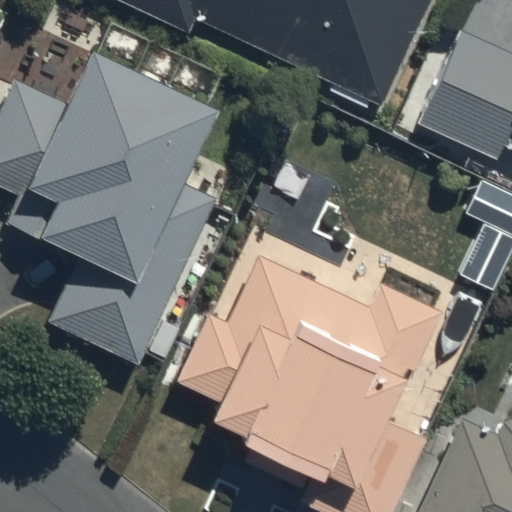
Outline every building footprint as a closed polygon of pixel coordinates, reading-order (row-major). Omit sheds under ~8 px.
[(145,0),(191,20),(195,10),(385,96),(427,0),(145,0)] [(506,133),(511,135),(511,43),(462,17),(413,108),(496,152),(506,133)] [(0,174),(19,184),(8,206),(57,230),(60,223),(86,235),(52,305),(137,346),(214,188),(174,168),(215,85),(89,24),(65,87),(16,63),(0,94),(0,174)] [(208,303),(176,365),(217,386),(212,395),(253,416),(240,442),(304,475),(299,485),(352,511),(382,511),(428,423),(382,400),(405,355),(410,357),(442,294),(381,264),(368,288),(296,251),(291,261),(255,243),(221,310),(208,303)] [(511,511),(511,407),(507,404),(494,425),(461,406),(410,511),(511,511)]
